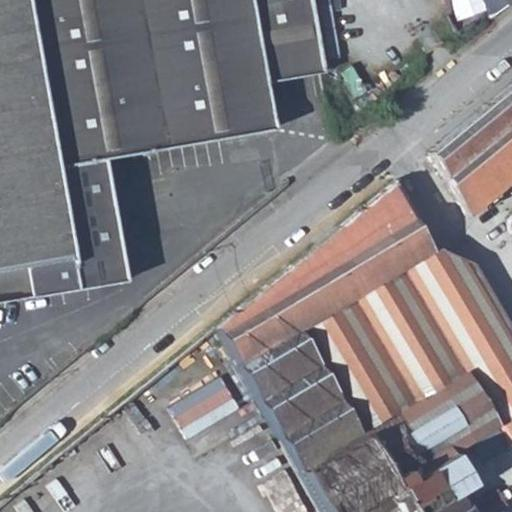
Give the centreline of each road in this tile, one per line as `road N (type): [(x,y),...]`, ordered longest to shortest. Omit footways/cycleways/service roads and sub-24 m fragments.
road 1 (residential): [(0,462),(511,41)]
road 2 (unknown): [(344,179),(311,163),(251,179),(113,306),(0,361)]
